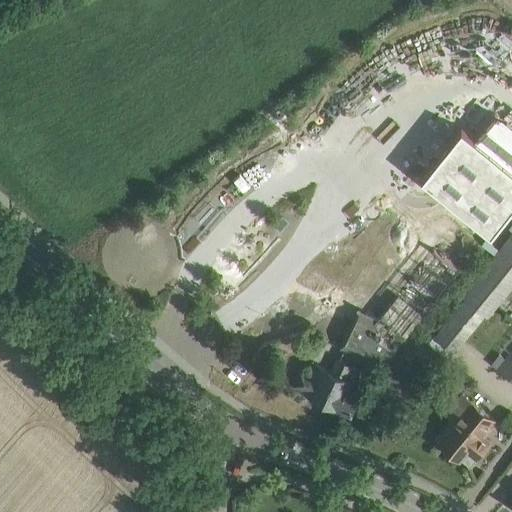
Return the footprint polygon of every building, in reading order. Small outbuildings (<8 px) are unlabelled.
[(367,215),(450,281),(511,204),(511,171),(459,129),(421,176),(407,165),(367,215)] [(398,243),(386,233),(379,241),(375,238),(333,290),(358,310),(400,258),(391,252),(398,243)] [(465,298),(435,335),(453,350),(483,313),(487,316),(511,285),(511,233),(462,296),(465,298)] [(424,315),(397,294),(377,318),(359,310),(341,348),(343,349),(357,355),(368,360),(371,353),(373,354),(371,360),(383,365),(424,315)] [(267,356),(258,349),(251,358),(260,365),(267,356)] [(357,355),(343,349),(339,358),(338,357),(331,371),(315,363),(302,390),(324,400),(322,404),(345,415),(348,408),(350,409),(357,394),(347,390),(354,375),(349,373),(352,365),(357,355)] [(511,349),(497,368),(511,381),(511,349)] [(495,419),(463,392),(447,412),(456,420),(439,441),(459,457),(466,449),(475,457),(489,440),(483,434),(495,419)]
